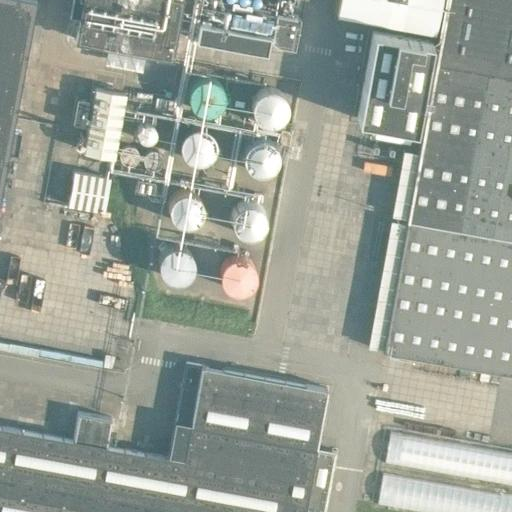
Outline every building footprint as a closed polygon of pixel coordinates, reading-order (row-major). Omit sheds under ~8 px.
[(0,0),(0,187),(34,0),(0,0)] [(71,0),(68,15),(78,17),(74,38),(116,46),(136,49),(170,56),(180,0),(71,0)] [(511,0),(339,0),(337,15),(435,33),(436,26),(441,27),(427,106),(419,104),(431,40),(372,29),(356,117),(415,128),(416,121),(424,122),(390,305),(382,350),(511,373),(511,0)] [(269,48),(293,53),(299,18),(276,14),(269,48)] [(194,38),(265,51),(268,33),(198,20),(194,38)] [(229,103),(246,106),(250,82),(233,79),(229,103)] [(83,150),(113,155),(124,92),(94,86),(83,150)] [(284,87),(253,88),(254,123),(286,122),(284,87)] [(244,129),(243,167),(274,167),(274,129),(244,129)] [(67,204),(103,210),(109,177),(73,170),(67,204)] [(198,188),(169,190),(171,217),(200,215),(198,188)] [(257,234),(266,204),(238,195),(228,225),(257,234)] [(164,241),(160,271),(189,275),(193,245),(164,241)] [(253,252),(220,253),(221,286),(254,285),(253,252)] [(322,511),(334,450),(315,446),(326,387),(185,361),(168,453),(168,456),(105,444),(106,441),(110,418),(110,417),(86,412),(77,410),(72,435),(72,438),(0,425),(0,511),(322,511)] [(384,462),(511,485),(511,452),(390,431),(384,462)] [(376,504),(422,511),(511,511),(511,495),(382,472),(376,504)]
